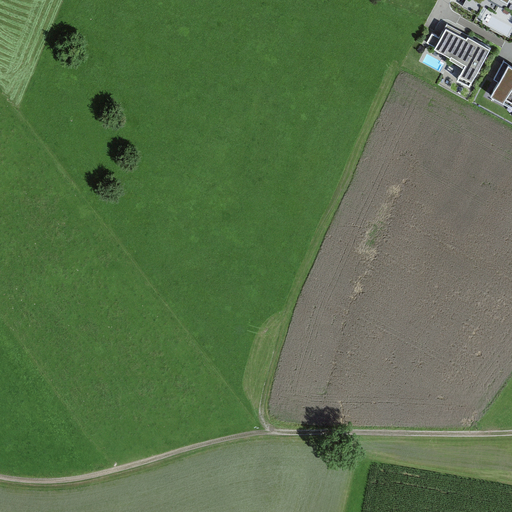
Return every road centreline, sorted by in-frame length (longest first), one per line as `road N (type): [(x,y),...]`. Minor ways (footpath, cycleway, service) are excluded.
road 1 (track): [(0,474),(29,481),(96,475),(270,431),(511,434)]
road 2 (track): [(298,281),(261,406),(270,431)]
